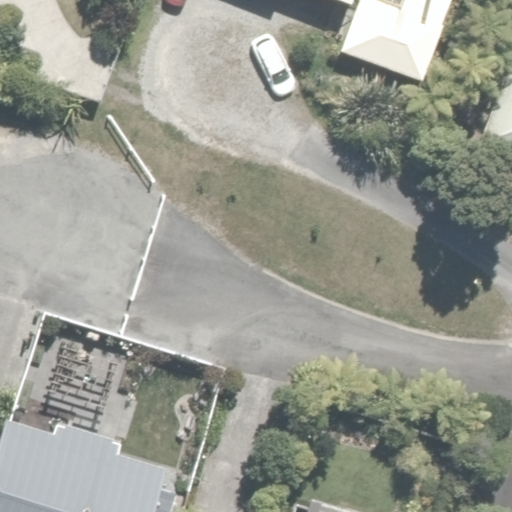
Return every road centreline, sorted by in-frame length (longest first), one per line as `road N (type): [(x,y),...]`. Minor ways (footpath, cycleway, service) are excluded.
road 1 (residential): [(511,388),(359,360),(216,315)]
road 2 (residential): [(180,303),(0,250)]
